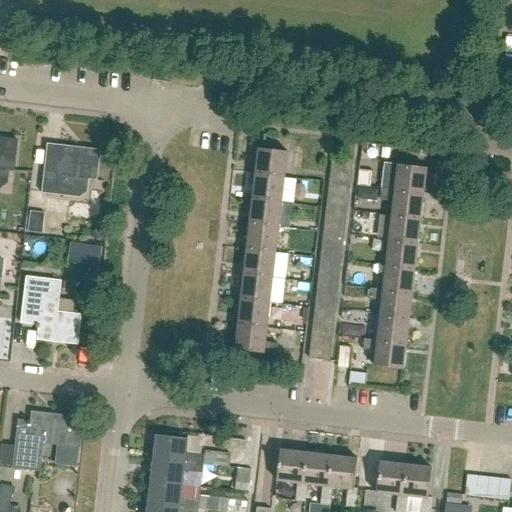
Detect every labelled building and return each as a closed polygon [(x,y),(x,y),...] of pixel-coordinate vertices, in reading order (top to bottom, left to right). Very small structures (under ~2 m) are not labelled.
[(87,55),(86,81),(99,82),(99,55),(87,55)] [(114,84),(116,57),(103,56),(101,82),(114,84)] [(146,66),(147,83),(158,82),(157,65),(146,66)] [(0,170),(13,172),(17,142),(0,139),(0,170)] [(97,182),(101,152),(48,146),(42,194),(71,197),(73,179),(97,182)] [(255,176),(285,179),(288,153),(258,150),(255,176)] [(331,171),(351,174),(353,161),(332,159),(331,171)] [(395,191),(424,195),(427,169),(385,164),(384,175),(382,189),(395,190),(395,191)] [(350,186),(351,174),(331,171),(329,184),(350,186)] [(282,204),(285,179),(255,176),(252,201),(282,204)] [(348,199),(350,186),(329,184),(328,196),(348,199)] [(421,220),(424,195),(395,191),(395,190),(382,189),(380,210),(392,212),(392,216),(421,220)] [(347,211),(348,199),(328,196),(326,209),(347,211)] [(279,229),(282,204),(252,201),(249,226),(279,229)] [(346,224),(347,211),(326,209),(325,222),(346,224)] [(42,235),(45,215),(31,213),(28,234),(42,235)] [(418,245),(421,220),(392,216),(389,241),(418,245)] [(344,236),(346,224),(325,222),(323,234),(344,236)] [(277,254),(279,229),(249,226),(247,251),(277,254)] [(343,249),(344,236),(323,234),(322,247),(343,249)] [(415,270),(418,245),(389,241),(386,266),(415,270)] [(341,261),(343,249),(322,247),(321,259),(341,261)] [(274,279),(277,254),(247,251),(244,276),(274,279)] [(340,274),(341,261),(321,259),(319,272),(340,274)] [(413,295),(415,270),(386,266),(383,291),(413,295)] [(338,287),(340,274),(319,272),(318,284),(338,287)] [(271,304),(274,279),(244,276),(241,300),(271,304)] [(78,347),(82,316),(58,313),(62,282),(26,278),(21,324),(37,326),(36,329),(39,329),(38,342),(78,347)] [(337,299),(338,287),(318,284),(316,297),(337,299)] [(383,291),(371,289),(370,300),(382,302),(380,316),(410,319),(413,295),(383,291)] [(336,312),(337,299),(316,297),(315,309),(336,312)] [(268,329),(271,304),(241,300),(238,325),(268,329)] [(334,324),(336,312),(315,309),(314,322),(334,324)] [(380,316),(379,327),(378,341),(407,344),(410,319),(380,316)] [(333,337),(334,324),(314,322),(312,334),(333,337)] [(266,344),(268,329),(238,325),(235,351),(276,356),(278,345),(266,344)] [(331,349),(333,337),(312,334),(311,347),(331,349)] [(348,369),(352,340),(341,338),(337,367),(348,369)] [(407,344),(378,341),(378,342),(365,340),(364,351),(376,353),(375,367),(404,370),(407,344)] [(330,362),(331,349),(311,347),(309,360),(330,362)] [(355,378),(372,379),(372,368),(355,368),(355,378)] [(80,449),(84,420),(32,414),(31,424),(19,422),(14,471),(41,474),(44,445),(80,449)] [(187,441),(156,437),(153,460),(203,466),(204,456),(186,454),(187,441)] [(296,501),(305,503),(307,485),(303,484),(306,453),(281,450),(277,481),(298,484),(296,501)] [(231,455),(204,452),(204,456),(203,466),(229,469),(231,455)] [(306,453),(303,484),(307,485),(323,487),(321,504),(330,506),(332,488),(328,487),(331,456),(306,453)] [(357,459),(356,459),(331,456),(328,487),(332,488),(348,490),(346,507),(356,509),(358,491),(358,490),(354,489),(358,459),(357,459)] [(203,466),(153,460),(151,483),(182,486),(184,475),(201,477),(203,466)] [(396,511),(405,511),(408,497),(403,496),(407,465),(381,462),(380,462),(376,493),(377,494),(378,493),(398,496),(396,511)] [(429,498),(432,468),(407,465),(403,496),(408,497),(423,499),(421,511),(431,511),(433,499),(429,498)] [(476,497),(478,477),(467,476),(465,496),(476,497)] [(487,499),(489,478),(478,477),(476,497),(487,499)] [(498,500),(500,479),(489,478),(487,499),(498,500)] [(204,494),(206,482),(189,479),(187,492),(204,494)] [(500,479),(498,500),(509,501),(511,481),(500,479)] [(199,501),(181,499),(182,486),(151,483),(148,505),(198,510),(198,505),(199,501)] [(245,493),(250,493),(251,485),(238,483),(237,492),(245,493)] [(0,511),(9,511),(12,497),(0,495),(0,511)] [(198,505),(198,510),(211,511),(227,511),(229,499),(199,495),(199,501),(198,505)] [(460,505),(460,496),(446,495),(445,504),(460,505)]
